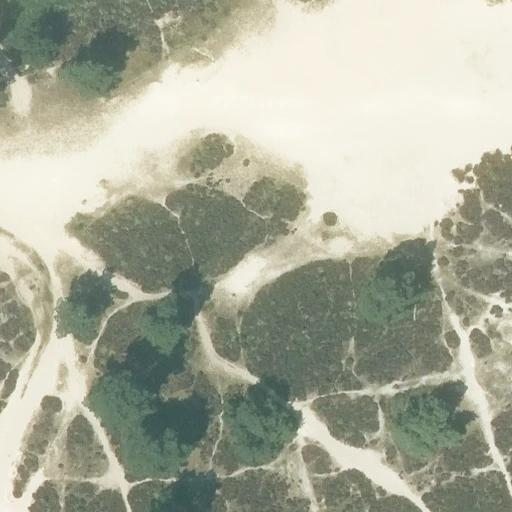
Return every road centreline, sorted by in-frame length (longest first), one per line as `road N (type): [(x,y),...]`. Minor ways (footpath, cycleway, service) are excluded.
road 1 (track): [(72,274),(127,297),(193,301),(216,369),(426,511)]
road 2 (track): [(72,274),(0,449)]
